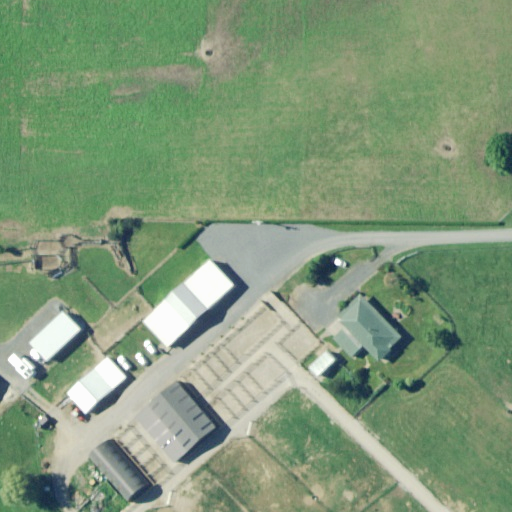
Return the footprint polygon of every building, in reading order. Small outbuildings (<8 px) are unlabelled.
[(239,284),(214,258),(147,322),(173,348),(239,284)] [(405,338),(367,298),(343,321),(381,361),(405,338)] [(364,348),(346,329),(336,339),(354,358),(364,348)] [(128,377),(110,357),(71,394),(89,414),(128,377)] [(235,381),(223,364),(215,369),(228,387),(235,381)] [(220,428),(181,381),(138,417),(178,463),(220,428)] [(250,404),(239,387),(222,397),(233,415),(250,404)] [(22,439),(11,427),(0,436),(0,481),(1,483),(34,454),(31,451),(39,443),(30,432),(22,439)] [(152,485),(113,439),(92,457),(131,502),(152,485)]
